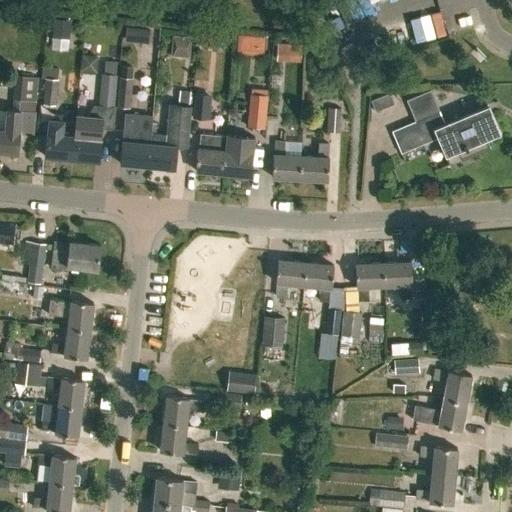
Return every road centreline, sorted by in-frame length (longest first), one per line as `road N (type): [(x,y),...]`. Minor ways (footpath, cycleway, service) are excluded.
road 1 (residential): [(144,207),(299,221),(511,210)]
road 2 (residential): [(113,511),(144,207)]
road 3 (residential): [(0,193),(144,207)]
